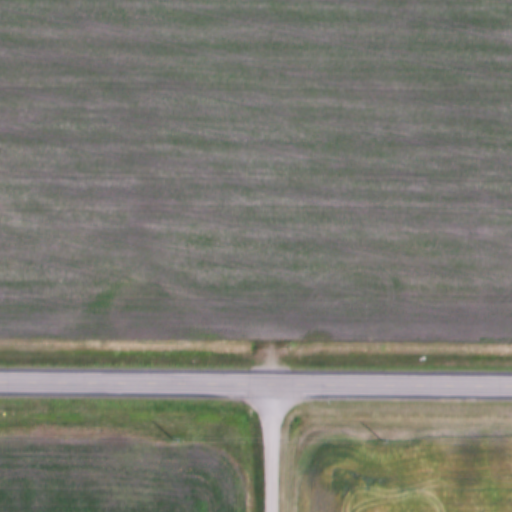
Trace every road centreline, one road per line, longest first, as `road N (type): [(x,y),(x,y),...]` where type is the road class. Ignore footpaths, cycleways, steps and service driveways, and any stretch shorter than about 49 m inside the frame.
road 1 (secondary): [(0,383),(511,388)]
road 2 (residential): [(269,385),(269,511)]
